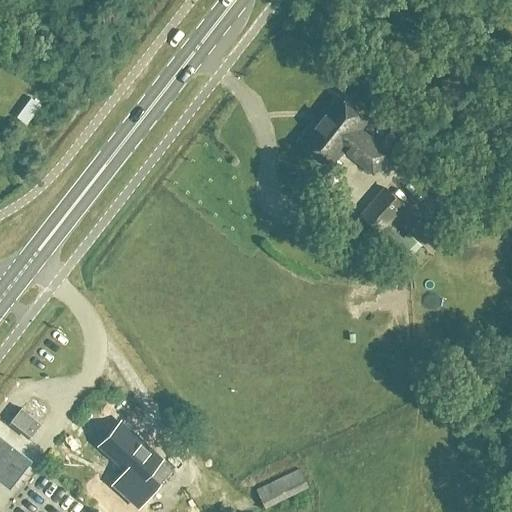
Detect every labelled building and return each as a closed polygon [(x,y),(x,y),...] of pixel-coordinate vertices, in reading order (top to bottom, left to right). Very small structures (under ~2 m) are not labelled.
[(339,98),(317,126),(344,148),(373,172),(388,153),(358,129),(366,120),(339,98)] [(344,148),(317,126),(314,124),(300,142),(314,153),(314,157),(321,163),(326,162),(330,166),(344,148)] [(386,188),(362,215),(380,231),(404,204),(386,188)] [(411,234),(388,259),(401,271),(424,247),(411,234)] [(30,437),(40,425),(20,409),(10,422),(30,437)] [(159,484),(171,470),(160,460),(133,436),(113,459),(139,482),(138,484),(150,495),(159,484)] [(31,463),(0,439),(0,484),(9,492),(31,463)] [(264,510),(308,489),(300,469),(255,491),(264,510)]
